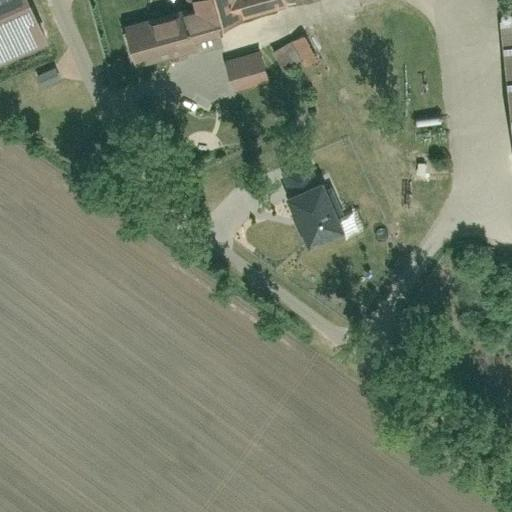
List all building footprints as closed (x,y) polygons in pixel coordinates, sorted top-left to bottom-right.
[(27,0),(0,0),(0,55),(43,39),(27,0)] [(196,0),(199,9),(204,27),(217,24),(308,0),(196,0)] [(204,27),(199,9),(188,12),(188,10),(128,26),(137,61),(198,45),(202,47),(222,42),(217,24),(204,27)] [(271,49),(281,68),(300,58),(303,65),(318,57),(305,31),(271,49)] [(230,90),(269,78),(260,48),(220,60),(230,90)] [(321,183),(292,196),(310,239),(341,226),(337,216),(341,214),(330,190),(325,192),(321,183)]
